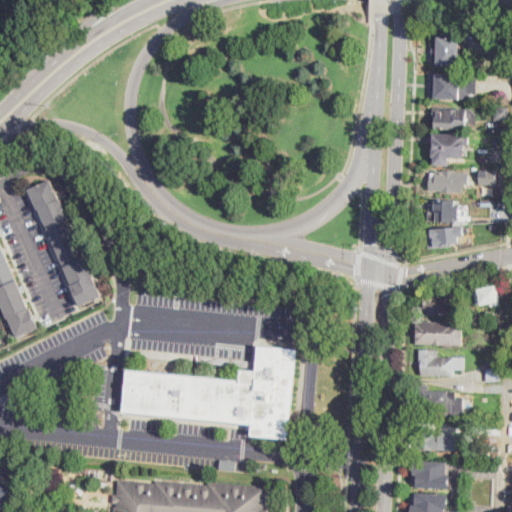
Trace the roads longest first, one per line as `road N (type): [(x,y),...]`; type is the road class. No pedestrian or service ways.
road 1 (primary): [(258,231),(193,215),(149,173),(131,100),(155,41)]
road 2 (primary): [(391,277),(404,13)]
road 3 (primary): [(2,127),(62,124),(103,139),(156,204),(204,234)]
road 4 (primary): [(369,271),(356,511)]
road 5 (primary): [(384,511),(391,277)]
road 6 (primary): [(0,128),(94,47),(183,0)]
road 7 (primary): [(148,0),(87,36),(0,111)]
road 8 (primary): [(375,144),(333,204),(296,226),(258,231)]
road 9 (primary): [(383,12),(375,144)]
road 10 (primary): [(375,144),(369,271)]
